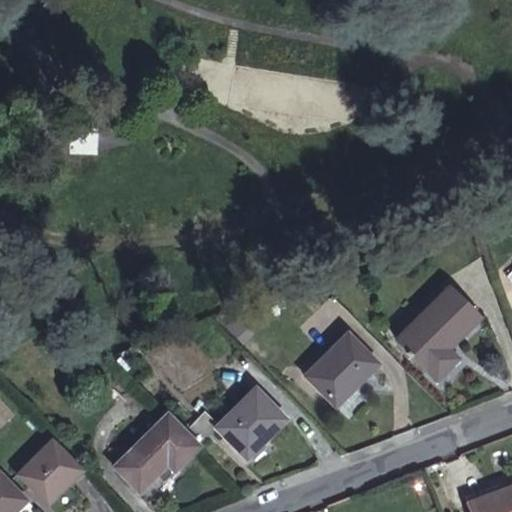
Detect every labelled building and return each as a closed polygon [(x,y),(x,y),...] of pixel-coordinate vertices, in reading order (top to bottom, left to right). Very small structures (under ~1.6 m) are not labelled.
[(478,317),(448,288),(396,338),(437,378),(457,359),(447,349),(478,317)] [(250,334),(236,319),(228,326),(242,341),(250,334)] [(379,363),(348,333),(305,374),(335,404),(379,363)] [(184,423),(179,427),(199,447),(218,429),(248,458),(288,419),(255,386),(218,422),(205,410),(187,427),(184,423)] [(199,447),(179,427),(166,414),(114,465),(140,491),(169,463),(176,469),(199,447)] [(81,470),(51,440),(18,473),(48,502),(81,470)] [(0,511),(14,511),(27,500),(0,473),(0,511)] [(494,493),(491,486),(463,497),(468,511),(497,500),(494,493)] [(511,511),(511,486),(494,493),(497,500),(468,511),(511,511)]
